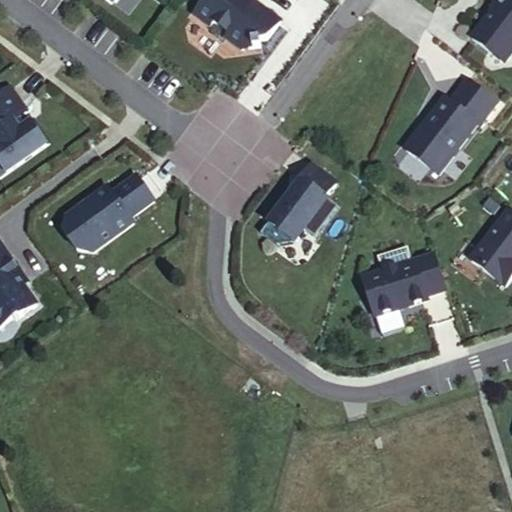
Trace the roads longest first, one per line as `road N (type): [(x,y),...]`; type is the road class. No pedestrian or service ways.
road 1 (residential): [(229,158),(213,268),(223,314),(315,389),(362,396),(511,351)]
road 2 (residential): [(15,0),(229,158)]
road 3 (residential): [(362,0),(229,158)]
